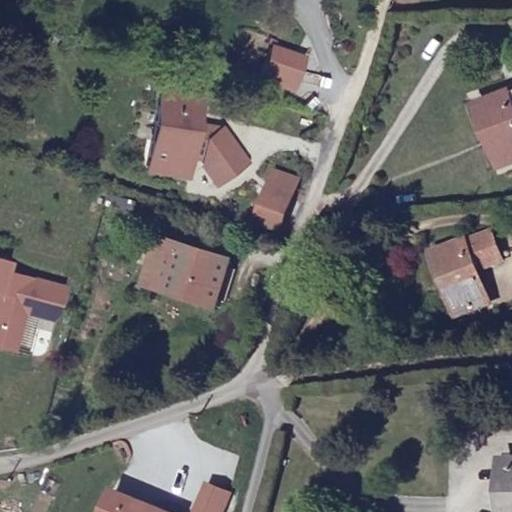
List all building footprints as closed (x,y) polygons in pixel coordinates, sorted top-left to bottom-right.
[(511,88),(476,102),(498,160),(511,155),(511,88)] [(205,106),(167,96),(157,129),(162,131),(158,147),(151,144),(146,171),(185,181),(205,106)] [(268,195),(257,226),(278,233),(289,202),(268,195)] [(503,259),(493,231),(436,252),(457,312),(486,303),(475,270),(503,259)] [(218,305),(231,260),(169,242),(157,279),(172,283),(170,292),(218,305)] [(511,511),(511,466),(500,466),(499,511),(511,511)]
